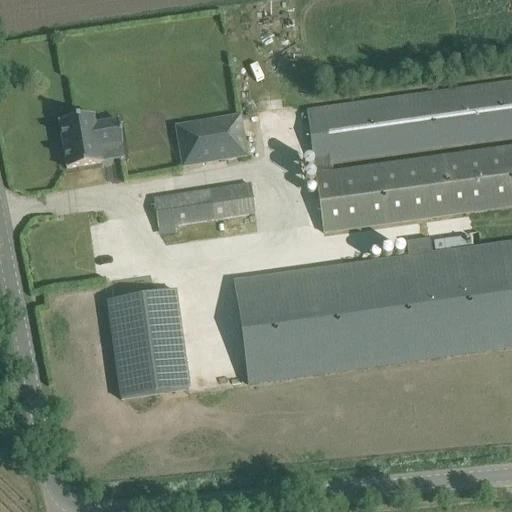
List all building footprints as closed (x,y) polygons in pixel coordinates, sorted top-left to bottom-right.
[(321,235),(511,208),(511,147),(329,173),(328,165),(511,139),(511,82),(306,112),(306,116),(301,115),(302,125),(308,125),(321,235)] [(93,116),(58,122),(66,170),(101,164),(98,148),(122,144),(118,121),(95,125),(93,116)] [(190,126),(197,165),(246,157),(239,118),(190,126)] [(153,200),(158,230),(174,227),(254,215),(250,186),(153,200)] [(409,259),(238,283),(252,384),(511,347),(511,244),(434,256),(432,239),(407,242),(409,259)] [(174,291),(107,302),(121,401),(188,390),(187,377),(174,291)]
